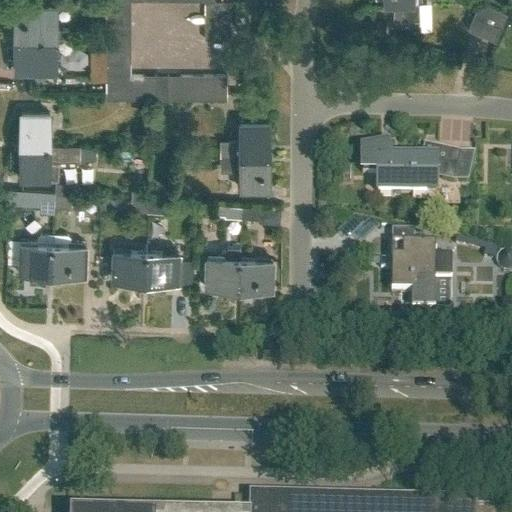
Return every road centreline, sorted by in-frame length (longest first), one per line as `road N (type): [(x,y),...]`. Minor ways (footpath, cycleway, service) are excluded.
road 1 (tertiary): [(0,428),(178,422),(511,435)]
road 2 (tertiary): [(511,387),(5,379)]
road 3 (residential): [(296,333),(302,101)]
road 4 (residential): [(302,101),(511,112)]
